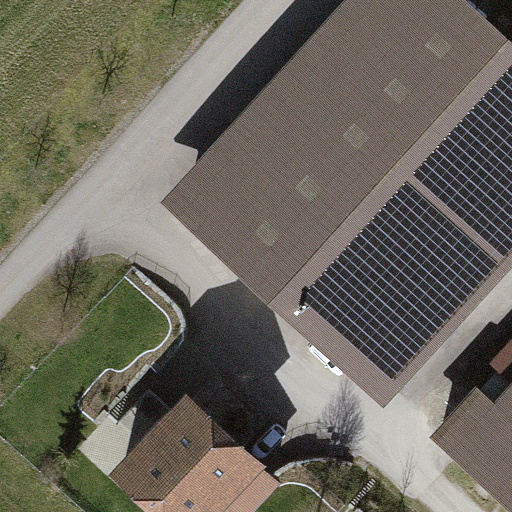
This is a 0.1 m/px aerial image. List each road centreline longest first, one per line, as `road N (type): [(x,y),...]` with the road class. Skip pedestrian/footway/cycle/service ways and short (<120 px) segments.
road 1 (track): [(104,184),(464,511)]
road 2 (track): [(0,292),(285,0)]
road 3 (track): [(511,313),(390,448)]
